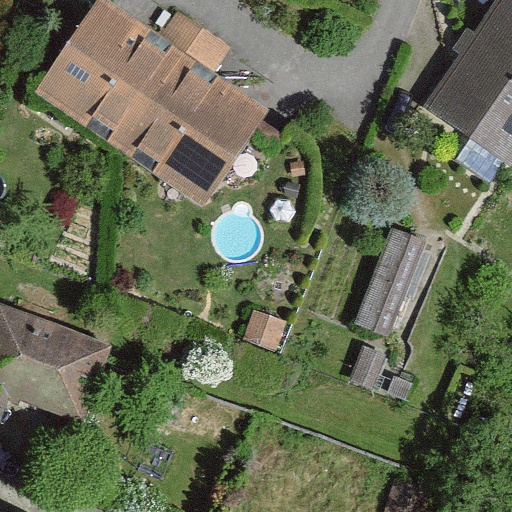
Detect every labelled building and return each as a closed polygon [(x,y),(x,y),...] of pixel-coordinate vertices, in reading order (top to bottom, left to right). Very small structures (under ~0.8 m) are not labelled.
[(511,0),(505,0),(433,109),(511,161),(511,0)] [(266,109),(116,6),(52,98),(203,201),(266,109)] [(356,321),(389,335),(429,238),(396,225),(356,321)] [(110,342),(0,309),(0,392),(88,418),(110,342)] [(244,338),(276,351),(288,321),(255,309),(244,338)] [(350,381),(371,389),(386,354),(365,345),(350,381)]
